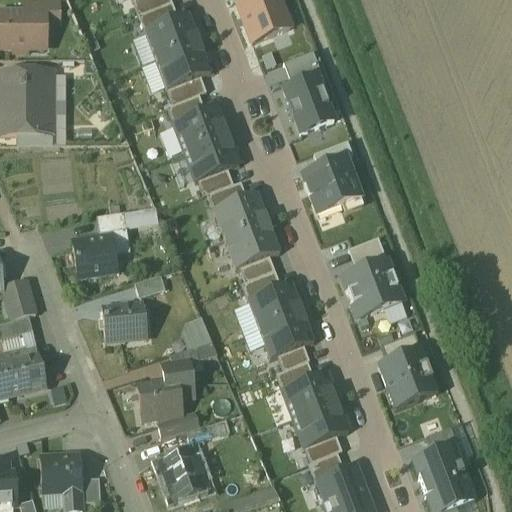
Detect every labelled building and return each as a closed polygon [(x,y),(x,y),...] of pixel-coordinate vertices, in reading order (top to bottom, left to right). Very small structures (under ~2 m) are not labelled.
[(138,20),(171,8),(168,0),(145,0),(132,5),(138,20)] [(278,0),(262,0),(251,4),(235,11),(250,49),(291,33),(278,0)] [(57,5),(24,5),(24,19),(44,19),(44,20),(57,20),(57,5)] [(138,20),(143,35),(177,22),(171,8),(138,20)] [(143,35),(155,65),(200,48),(194,30),(193,31),(188,18),(177,22),(143,35)] [(24,19),(0,19),(0,53),(12,53),(12,57),(26,57),(26,53),(44,53),(44,20),(44,19),(24,19)] [(200,48),(155,65),(167,95),(200,82),(211,78),(206,66),(207,65),(200,48)] [(283,68),(292,90),(317,81),(317,82),(321,81),(312,58),(283,68)] [(52,77),(0,76),(0,96),(1,139),(16,139),(52,139),(52,77)] [(317,82),(317,81),(292,90),(281,95),(298,139),(334,125),(317,82)] [(167,95),(172,110),(198,100),(206,97),(200,82),(167,95)] [(166,112),(172,127),(204,115),(198,100),(172,110),(166,112)] [(172,127),(183,157),(229,140),(222,122),(221,123),(216,110),(204,115),(172,127)] [(52,139),(16,139),(16,151),(52,151),(52,139)] [(229,140),(183,157),(195,187),(197,186),(227,175),(239,170),(234,158),(235,157),(229,140)] [(314,159),(319,172),(347,162),(351,160),(346,147),(314,159)] [(362,204),(347,162),(319,172),(300,179),(316,221),(362,204)] [(207,200),(233,190),(227,175),(197,186),(203,202),(207,200)] [(207,200),(212,215),(245,202),(240,188),(233,190),(207,200)] [(212,215),(224,245),(269,227),(262,210),(261,210),(256,198),(245,202),(212,215)] [(148,228),(149,237),(159,236),(157,213),(126,215),(127,229),(148,228)] [(120,219),(96,223),(98,235),(121,231),(120,219)] [(269,227),(224,245),(235,275),(239,273),(268,262),(279,258),(275,245),(276,245),(269,227)] [(110,242),(71,249),(77,285),(116,278),(110,242)] [(348,255),(356,277),(386,266),(377,244),(348,255)] [(244,288),(274,277),(268,262),(239,273),(244,288)] [(403,307),(388,266),(386,266),(356,277),(339,284),(354,325),(403,307)] [(240,290),(246,305),(280,292),(274,277),(244,288),(240,290)] [(159,282),(134,290),(138,304),(164,296),(159,282)] [(26,287),(2,294),(2,297),(11,327),(27,322),(35,320),(26,287)] [(246,305),(258,335),(303,317),(296,300),(295,300),(290,288),(280,292),(246,305)] [(142,310),(101,314),(104,351),(124,349),(124,343),(140,341),(138,323),(143,322),(142,310)] [(303,317),(258,335),(269,365),(277,362),(303,352),(313,348),(308,335),(309,335),(303,317)] [(11,327),(0,329),(0,342),(1,346),(31,338),(27,322),(11,327)] [(382,351),(388,367),(419,355),(413,339),(382,351)] [(211,348),(169,361),(173,374),(216,361),(211,348)] [(0,405),(7,404),(6,401),(5,401),(0,377),(0,370),(37,362),(34,352),(25,354),(25,353),(0,359),(0,405)] [(277,362),(283,377),(307,368),(309,367),(303,352),(277,362)] [(436,399),(419,355),(388,367),(378,371),(394,415),(436,399)] [(37,362),(0,370),(0,377),(5,401),(6,401),(23,397),(23,399),(45,394),(37,362)] [(275,380),(280,395),(312,382),(307,368),(283,377),(275,380)] [(280,395),(292,425),(337,407),(331,390),(330,390),(325,378),(312,382),(280,395)] [(176,386),(136,392),(141,428),(156,425),(181,422),(176,386)] [(337,407),(292,425),(303,455),(335,443),(348,438),(343,425),(344,425),(337,407)] [(192,418),(181,422),(156,425),(157,429),(156,430),(161,446),(185,438),(197,434),(192,418)] [(197,434),(185,438),(189,452),(212,445),(208,431),(197,434)] [(426,443),(432,458),(452,451),(455,449),(449,434),(426,443)] [(309,470),(336,459),(341,458),(335,443),(303,455),(309,470)] [(458,511),(474,506),(452,451),(432,458),(411,467),(428,511),(458,511)] [(192,456),(156,470),(171,511),(172,511),(208,499),(192,456)] [(315,490),(317,489),(316,486),(343,476),(336,459),(309,470),(307,470),(315,490)] [(78,462),(40,465),(42,499),(79,497),(80,497),(80,486),(78,462)] [(0,511),(14,511),(11,479),(6,480),(5,470),(0,469),(0,511)] [(369,511),(354,471),(343,476),(316,486),(317,489),(324,506),(321,507),(322,511),(369,511)] [(95,483),(80,486),(80,497),(79,497),(81,510),(99,507),(95,483)] [(250,511),(246,501),(218,511),(250,511)]
